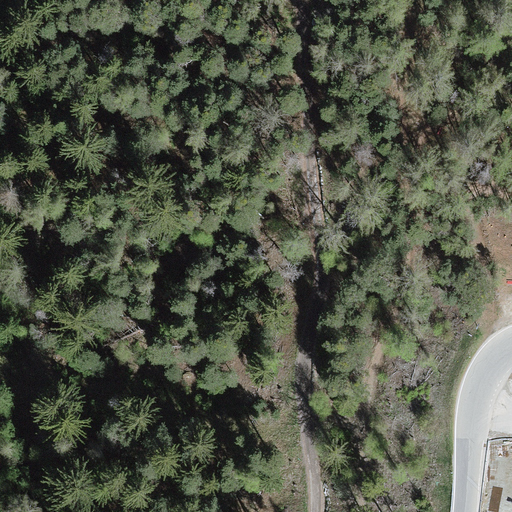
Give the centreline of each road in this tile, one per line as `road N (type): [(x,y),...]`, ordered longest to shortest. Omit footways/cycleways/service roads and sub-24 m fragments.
road 1 (track): [(309,511),(312,490),(295,416),(298,321),(315,256),(296,192),(302,127),(288,0)]
road 2 (track): [(511,340),(469,227),(476,198),(511,198)]
road 3 (tertiary): [(511,344),(480,382),(462,511)]
